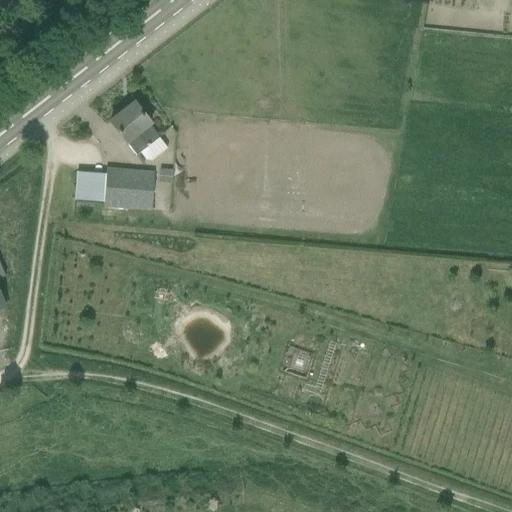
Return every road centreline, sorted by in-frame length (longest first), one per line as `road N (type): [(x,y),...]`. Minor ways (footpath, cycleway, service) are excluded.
road 1 (track): [(492,511),(123,378),(22,379)]
road 2 (track): [(22,379),(51,150),(33,108)]
road 3 (tertiary): [(0,135),(173,0)]
